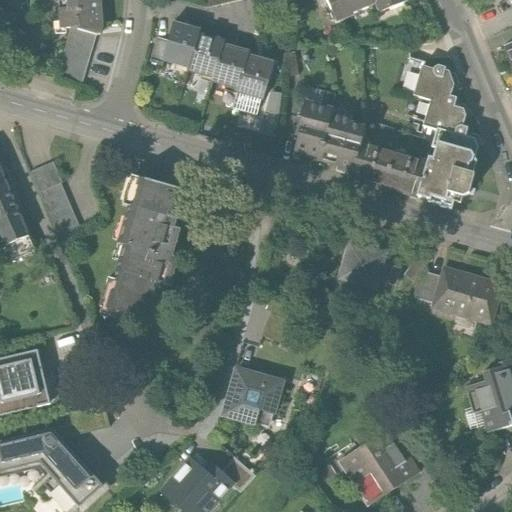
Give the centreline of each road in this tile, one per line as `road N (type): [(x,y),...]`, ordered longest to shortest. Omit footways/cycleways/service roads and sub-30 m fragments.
road 1 (tertiary): [(109,130),(511,248)]
road 2 (residential): [(448,0),(511,158)]
road 3 (residential): [(109,130),(138,0)]
